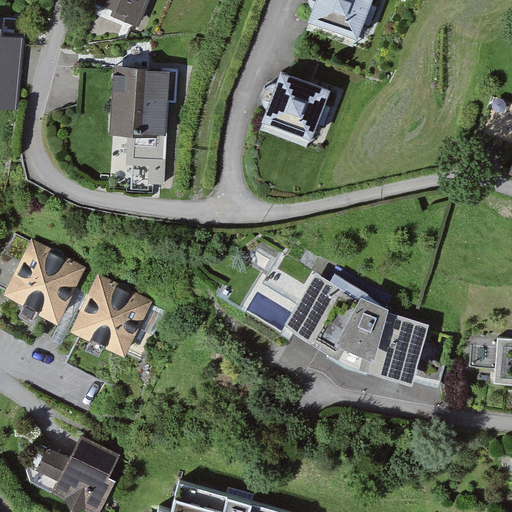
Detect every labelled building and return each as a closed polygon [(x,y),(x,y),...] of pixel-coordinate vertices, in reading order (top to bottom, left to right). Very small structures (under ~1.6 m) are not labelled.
[(85,0),(141,25),(153,0),(85,0)] [(372,0),(313,0),(305,24),(357,43),(372,0)] [(18,36),(0,35),(0,106),(13,107),(18,36)] [(168,71),(115,69),(112,136),(128,137),(127,167),(151,168),(150,185),(164,186),(168,71)] [(327,92),(281,74),(260,126),(306,144),(327,92)] [(511,136),(498,174),(511,178),(511,136)] [(76,276),(31,247),(0,294),(0,302),(41,330),(76,276)] [(358,301),(316,276),(289,328),(357,372),(414,383),(430,327),(358,301)] [(147,316),(96,282),(64,329),(116,363),(147,316)] [(511,341),(474,339),(471,380),(511,382),(511,341)] [(121,456),(82,437),(70,459),(47,448),(36,471),(57,482),(51,493),(87,511),(101,511),(115,483),(109,481),(121,456)] [(159,505),(157,511),(283,511),(179,480),(171,509),(159,505)]
